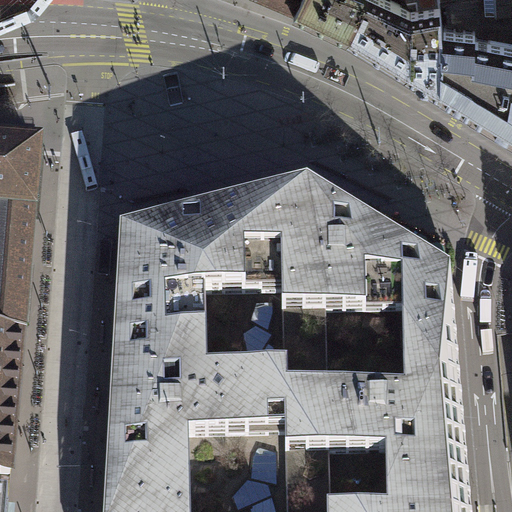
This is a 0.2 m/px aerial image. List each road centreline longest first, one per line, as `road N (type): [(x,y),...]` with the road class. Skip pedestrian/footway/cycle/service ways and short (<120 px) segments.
road 1 (residential): [(55,511),(81,126)]
road 2 (primary): [(171,34),(312,77),(511,190)]
road 3 (unclassified): [(505,511),(480,286),(488,246),(511,213)]
